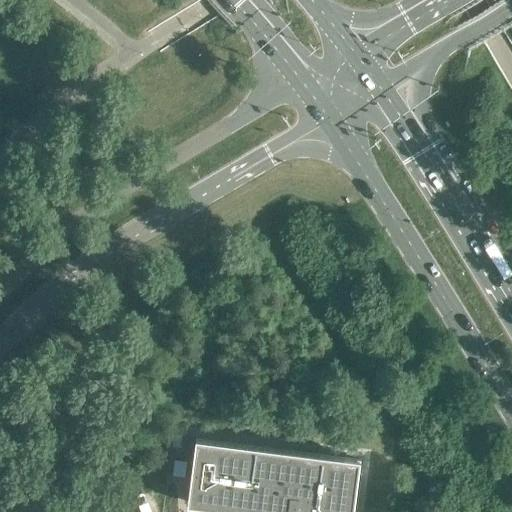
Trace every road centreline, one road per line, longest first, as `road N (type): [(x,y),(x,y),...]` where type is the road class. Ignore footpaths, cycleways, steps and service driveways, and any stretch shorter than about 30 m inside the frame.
road 1 (unclassified): [(0,353),(57,292),(327,123)]
road 2 (unclassified): [(301,83),(94,210),(0,293)]
road 3 (secondary): [(327,123),(511,412)]
road 4 (secondary): [(511,296),(385,91)]
road 5 (secondary): [(385,91),(511,7)]
